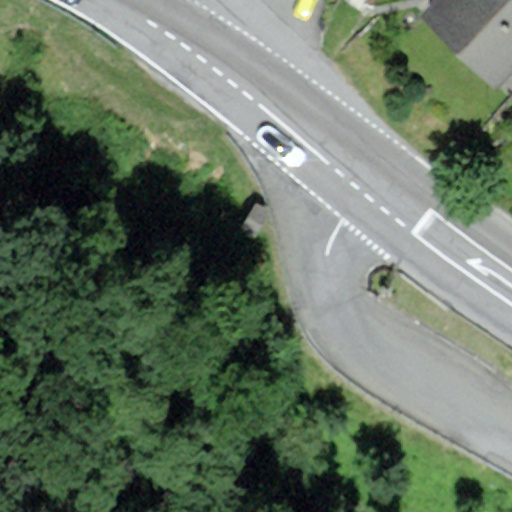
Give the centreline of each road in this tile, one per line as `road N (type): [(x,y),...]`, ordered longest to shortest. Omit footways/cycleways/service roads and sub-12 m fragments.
road 1 (unclassified): [(357,181),(328,248),(335,303),(353,336),(511,441)]
road 2 (secondary): [(106,0),(184,46),(357,181)]
road 3 (secondary): [(357,181),(511,292)]
